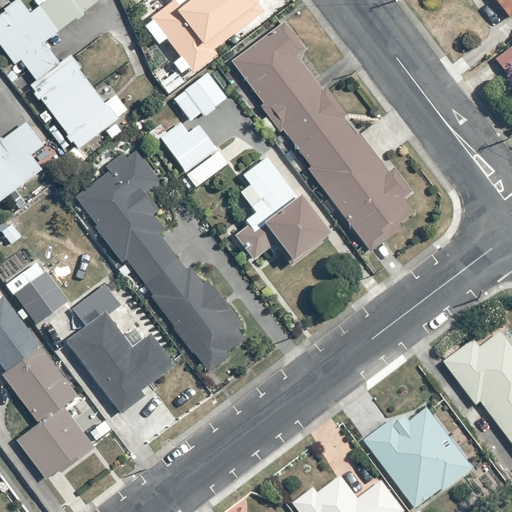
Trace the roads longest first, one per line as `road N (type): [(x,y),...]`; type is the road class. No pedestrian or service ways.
road 1 (residential): [(511,233),(142,511)]
road 2 (residential): [(511,209),(352,0)]
